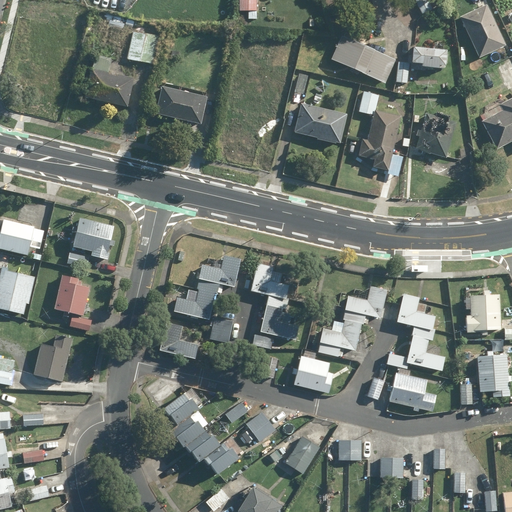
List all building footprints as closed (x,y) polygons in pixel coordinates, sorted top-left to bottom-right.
[(174,0),(148,0),(145,17),(170,22),(174,0)] [(255,0),(239,0),(239,13),(256,13),(255,0)] [(425,0),(411,0),(419,14),(430,8),(425,0)] [(502,47),(483,6),(458,17),(477,59),(502,47)] [(77,40),(80,18),(61,15),(58,38),(77,40)] [(158,35),(133,30),(127,61),(152,67),(158,35)] [(392,61),(339,37),(328,61),(381,85),(392,61)] [(432,53),(408,52),(407,63),(407,71),(434,72),(434,70),(442,70),(443,45),(432,44),(432,53)] [(66,68),(20,57),(14,84),(60,95),(66,68)] [(132,79),(89,69),(82,100),(126,109),(132,79)] [(302,95),(306,77),(294,74),(290,92),(302,95)] [(205,99),(160,88),(153,115),(198,126),(205,99)] [(511,97),(497,106),(500,112),(479,123),(494,150),(511,140),(511,97)] [(344,116),(298,105),(291,134),(337,145),(344,116)] [(372,111),(365,140),(360,139),(356,157),(372,161),(370,169),(386,173),(398,117),(372,111)] [(433,112),(431,117),(423,114),(413,150),(443,159),(454,123),(447,121),(448,116),(433,112)] [(284,120),(275,118),(269,143),(278,145),(284,120)] [(406,154),(395,152),(390,172),(401,175),(406,154)] [(89,258),(104,261),(111,227),(78,220),(72,250),(90,253),(89,258)] [(0,221),(0,222),(0,250),(26,257),(33,228),(0,221)] [(87,257),(68,253),(66,265),(84,268),(87,257)] [(200,266),(197,281),(232,289),(239,260),(223,257),(219,271),(200,266)] [(269,283),(272,269),(254,264),(247,293),(266,297),(284,302),(287,287),(269,283)] [(0,311),(20,315),(23,304),(26,305),(32,279),(0,272),(0,311)] [(81,317),(87,289),(73,286),(74,280),(59,277),(52,311),(81,317)] [(214,296),(217,286),(197,282),(195,291),(197,291),(194,303),(175,299),(171,314),(206,322),(212,295),(214,296)] [(384,291),(368,288),(365,302),(346,298),(343,312),(345,313),(363,317),(378,320),(384,291)] [(464,332),(479,332),(480,336),(485,335),(485,332),(498,331),(497,295),(489,296),(489,290),(481,291),(481,296),(467,296),(468,317),(464,317),(464,332)] [(416,304),(418,299),(400,294),(393,323),(412,327),(429,332),(433,317),(423,315),(425,306),(416,304)] [(289,317),(281,315),(282,310),(285,311),(286,304),(284,303),(284,302),(266,297),(257,334),(272,338),(274,338),(293,343),(296,329),(287,327),(289,317)] [(345,313),(343,325),(332,323),(330,332),(320,330),(317,346),(318,346),(316,353),(336,358),(336,357),(340,358),(342,351),(352,353),(359,325),(361,326),(363,317),(345,313)] [(29,321),(13,319),(12,330),(27,332),(29,321)] [(90,321),(67,319),(66,331),(89,333),(90,321)] [(225,344),(230,323),(214,319),(209,340),(225,344)] [(181,327),(164,324),(157,353),(193,361),(196,346),(177,342),(181,327)] [(404,370),(405,364),(417,367),(439,373),(443,358),(424,353),(427,341),(431,342),(433,334),(429,333),(429,332),(412,327),(404,358),(388,354),(385,365),(404,370)] [(511,329),(502,329),(502,340),(511,340),(511,329)] [(54,336),(51,348),(38,345),(31,376),(60,383),(70,340),(54,336)] [(507,397),(507,385),(508,385),(508,376),(506,376),(505,355),(474,357),(476,392),(490,391),(490,398),(507,397)] [(328,364),(298,357),(291,387),(326,395),(331,375),(325,374),(328,364)] [(0,384),(8,386),(12,364),(0,362),(0,384)] [(422,393),(425,381),(393,374),(386,402),(430,412),(434,396),(422,393)] [(383,380),(372,377),(366,398),(377,401),(383,380)] [(471,385),(459,385),(459,405),(470,405),(471,385)] [(173,393),(166,386),(152,399),(159,406),(173,393)] [(197,411),(182,395),(160,414),(173,428),(170,431),(184,447),(180,450),(193,464),(197,461),(214,479),(234,461),(220,445),(216,448),(194,423),(191,425),(186,420),(197,411)] [(240,403),(224,415),(231,424),(247,412),(240,403)] [(261,414),(246,425),(258,442),(273,431),(261,414)] [(41,415),(22,415),(22,426),(41,426),(41,415)] [(286,466),(300,476),(318,449),(301,438),(284,462),(288,464),(286,466)] [(361,442),(337,441),(336,458),(361,459),(361,442)] [(445,450),(432,449),(432,470),(444,470),(445,450)] [(41,451),(18,453),(19,465),(42,464),(41,451)] [(402,459),(379,459),(379,479),(402,479),(402,459)] [(465,473),(452,472),(451,494),(464,495),(465,473)] [(0,510),(9,508),(6,494),(13,492),(9,477),(0,479),(0,510)] [(422,481),(411,480),(410,500),(422,500),(422,481)] [(225,511),(223,509),(232,501),(220,488),(194,511),(225,511)] [(234,511),(279,511),(282,508),(250,488),(234,511)] [(511,511),(511,491),(501,492),(502,511),(511,511)] [(496,511),(496,492),(483,492),(483,511),(496,511)]
